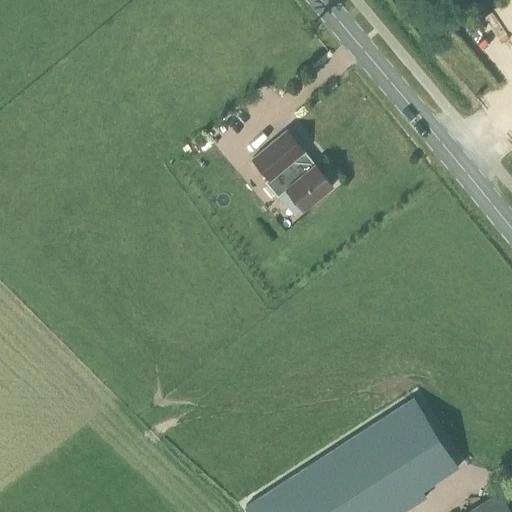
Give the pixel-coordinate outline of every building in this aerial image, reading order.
[(126,0),(113,10),(164,80),(217,42),(185,0),(126,0)] [(108,60),(117,55),(107,37),(98,42),(108,60)] [(254,177),(301,139),(237,61),(190,100),(254,177)] [(150,85),(46,159),(84,212),(188,137),(150,85)] [(151,174),(178,205),(223,167),(196,135),(151,174)] [(332,185),(314,164),(315,163),(305,152),(267,183),(277,196),(287,188),(305,208),(332,185)] [(263,216),(219,252),(227,263),(272,226),(263,216)] [(202,267),(219,291),(236,279),(219,254),(202,267)] [(421,490),(458,467),(413,398),(245,506),(248,511),(402,511),(426,497),(421,490)] [(511,511),(511,510),(501,493),(470,511),(511,511)]
